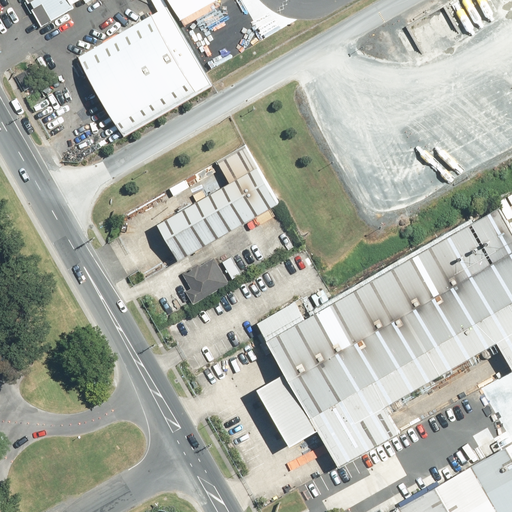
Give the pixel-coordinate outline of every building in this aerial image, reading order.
[(25,0),(40,25),(70,8),(65,0),(25,0)] [(84,0),(65,0),(70,8),(84,0)] [(212,90),(165,6),(77,55),(125,139),(212,90)] [(155,226),(176,263),(276,207),(242,145),(214,160),(228,185),(155,226)] [(511,373),(511,233),(497,207),(261,339),(282,376),(254,391),(286,449),(314,433),(336,472),(397,438),(381,409),(494,346),(510,375),(511,373)] [(233,284),(217,257),(187,275),(194,288),(190,291),(198,304),(233,284)] [(237,257),(227,263),(235,277),(245,272),(237,257)] [(511,511),(511,446),(413,501),(419,511),(511,511)] [(419,511),(413,501),(393,511),(419,511)]
